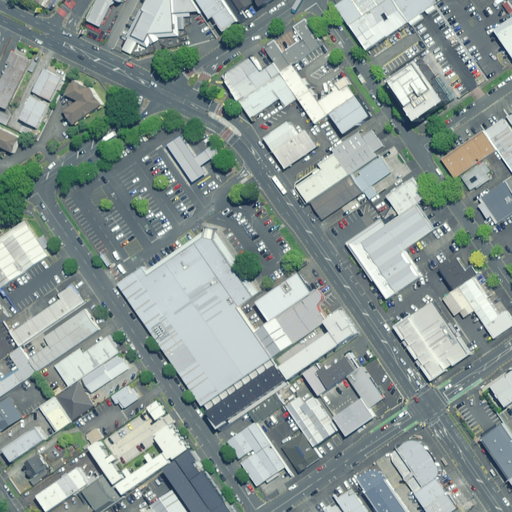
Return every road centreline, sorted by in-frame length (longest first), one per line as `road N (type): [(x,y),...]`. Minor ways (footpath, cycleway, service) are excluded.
road 1 (residential): [(32,185),(257,511)]
road 2 (secondary): [(427,405),(244,140)]
road 3 (secondary): [(0,11),(174,96)]
road 4 (tertiary): [(271,511),(427,405)]
road 5 (residential): [(417,149),(314,0)]
road 6 (residential): [(174,96),(32,185)]
road 7 (residential): [(511,287),(417,149)]
road 8 (residential): [(302,0),(210,61),(174,96)]
road 9 (secondary): [(501,511),(427,405)]
